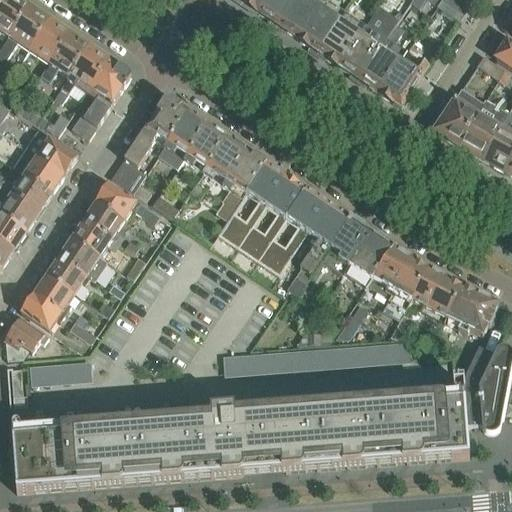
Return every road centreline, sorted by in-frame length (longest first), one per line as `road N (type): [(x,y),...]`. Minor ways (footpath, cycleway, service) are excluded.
road 1 (residential): [(164,68),(425,242),(511,289)]
road 2 (residential): [(164,68),(0,310)]
road 3 (residential): [(404,142),(202,11)]
road 4 (secondary): [(511,496),(335,511)]
road 5 (residential): [(404,142),(498,0)]
road 6 (residential): [(511,208),(404,142)]
road 7 (residential): [(62,0),(164,68)]
